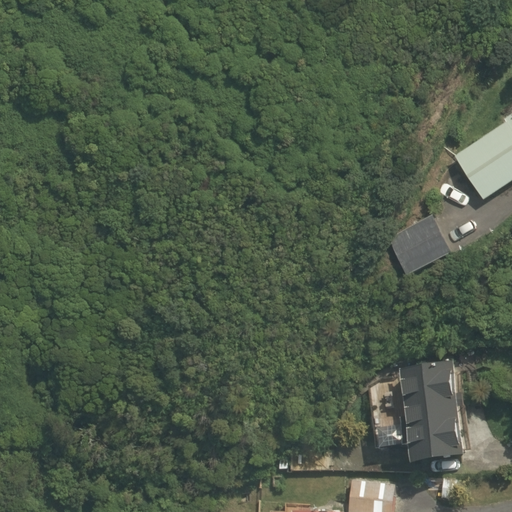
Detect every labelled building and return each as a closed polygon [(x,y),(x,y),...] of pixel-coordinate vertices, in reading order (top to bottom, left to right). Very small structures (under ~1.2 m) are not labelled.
[(511,123),(457,159),(486,204),(511,186),(511,123)] [(389,240),(409,279),(454,256),(434,217),(389,240)] [(413,447),(416,468),(471,460),(470,455),(480,454),(465,363),(383,376),(394,450),(413,447)] [(322,449),(288,451),(290,472),(323,470),(322,449)] [(352,511),(397,511),(399,474),(354,472),(352,511)]
